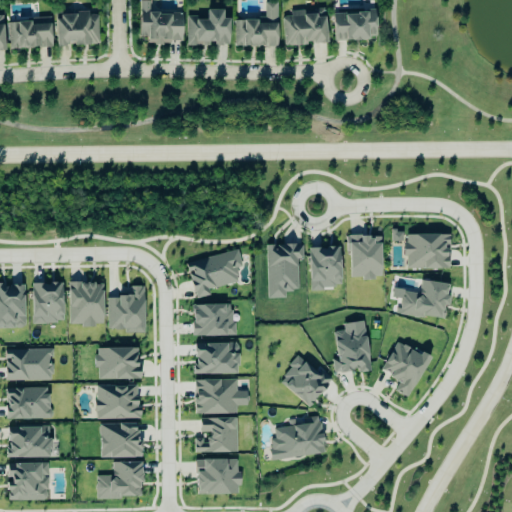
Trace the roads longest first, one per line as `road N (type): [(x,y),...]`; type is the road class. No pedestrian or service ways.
road 1 (tertiary): [(0,154),(511,149)]
road 2 (residential): [(333,504),(360,487),(460,356),(472,308),(473,242),(461,216),(433,204),(312,205)]
road 3 (residential): [(0,78),(119,72),(347,82)]
road 4 (residential): [(151,266),(163,297),(165,511)]
road 5 (tertiary): [(423,511),(511,352)]
road 6 (residential): [(0,255),(121,253),(151,266)]
road 7 (residential): [(408,429),(367,398),(344,404),(349,427),(383,459)]
